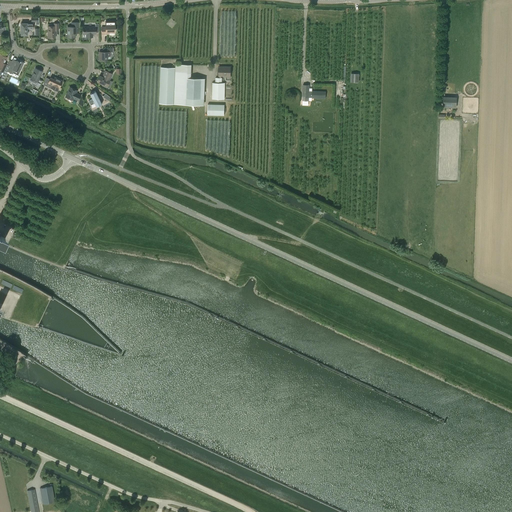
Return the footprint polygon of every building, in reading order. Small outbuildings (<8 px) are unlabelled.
[(115,32),(115,24),(115,21),(105,21),(105,27),(101,27),(101,34),(109,34),(109,32),(115,32)] [(67,27),(67,38),(75,38),(75,29),(78,29),(78,22),(72,23),(72,27),(67,27)] [(33,23),(21,23),(21,35),(27,35),(27,29),(33,29),(33,23)] [(54,26),(48,26),(48,38),(55,38),(55,30),(58,30),(58,23),(54,23),(54,26)] [(92,34),(95,34),(95,33),(98,32),(98,24),(95,24),(95,27),(83,27),(83,34),(86,34),(86,37),(92,37),(92,34)] [(99,59),(99,61),(105,61),(106,59),(106,56),(110,56),(110,52),(114,52),(114,48),(104,48),(104,52),(99,52),(99,55),(98,55),(98,59),(99,59)] [(12,74),(12,73),(18,75),(24,63),(20,61),(19,62),(16,60),(15,63),(12,61),(10,65),(9,66),(7,65),(3,73),(2,75),(5,76),(7,72),(12,74)] [(188,78),(188,65),(176,64),(176,67),(161,66),(159,103),(187,104),(188,78)] [(231,66),(218,66),(218,76),(231,76),(231,66)] [(42,71),(35,69),(30,81),(36,84),(35,86),(39,87),(42,81),(38,79),(42,71)] [(112,74),(105,71),(106,71),(103,77),(99,76),(97,82),(102,84),(102,85),(106,87),(110,80),(109,80),(112,74)] [(47,86),(51,88),(58,91),(62,81),(54,77),(54,79),(50,78),(49,80),(46,78),(43,84),(47,85),(47,86)] [(212,83),(212,99),(225,99),(225,83),(222,83),(222,78),(215,78),(215,83),(212,83)] [(309,101),(309,97),(312,98),(325,99),(325,92),(312,91),(312,92),(309,92),(309,85),(303,84),(302,101),(309,101)] [(70,87),(65,97),(72,100),(73,99),(78,101),(81,95),(76,93),(77,91),(70,87)] [(96,107),(102,104),(95,91),(90,94),(92,99),(88,101),(90,105),(94,103),(96,107)] [(456,108),(456,107),(457,97),(443,97),(443,107),(456,108)] [(52,486),(40,488),(43,504),(55,502),(52,486)] [(38,511),(34,489),(27,491),(30,511),(38,511)]
